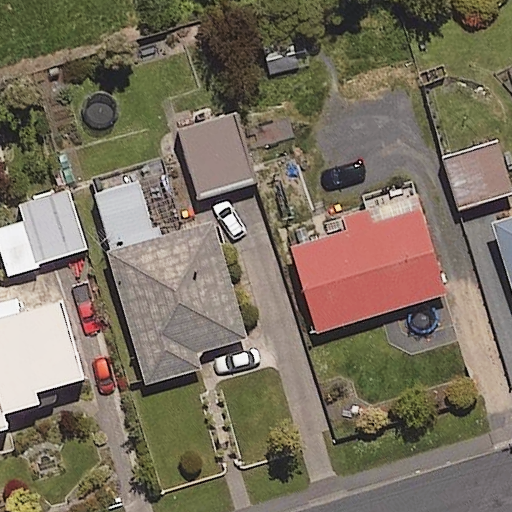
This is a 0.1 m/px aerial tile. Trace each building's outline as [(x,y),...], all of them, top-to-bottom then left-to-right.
[(202,198),(257,183),(238,118),(184,134),(202,198)] [(461,211),(511,196),(511,187),(500,146),(446,161),(461,211)] [(319,335),(448,296),(414,187),(367,201),(369,208),(337,218),(343,237),(294,252),(319,335)] [(0,244),(11,277),(87,250),(68,194),(0,217),(0,244)] [(511,222),(499,227),(511,270),(511,222)] [(198,355),(247,340),(213,225),(112,256),(150,386),(203,370),(198,355)] [(63,301),(7,317),(3,302),(0,303),(0,433),(11,431),(7,416),(89,393),(63,301)]
